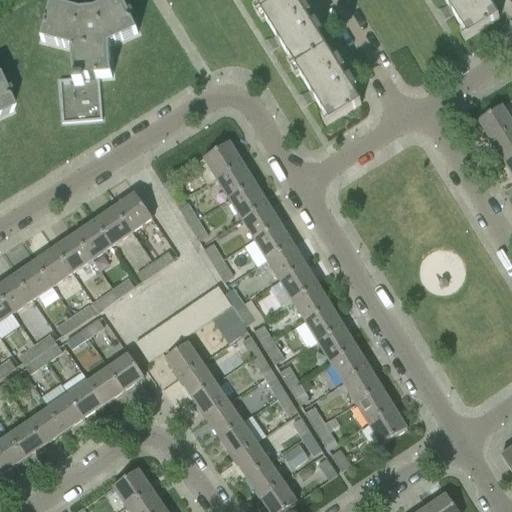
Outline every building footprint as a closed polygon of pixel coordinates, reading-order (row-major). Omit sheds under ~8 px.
[(250,0),(260,16),(285,0),(250,0)] [(280,48),(294,71),(325,52),(311,29),(316,26),(310,17),(305,19),(293,0),(285,0),(260,16),(274,38),(268,42),(274,52),(280,48)] [(441,0),(447,8),(441,12),(447,21),(453,18),(467,41),(498,22),(484,0),(441,0)] [(79,15),(75,14),(51,7),(41,43),(71,51),(73,82),(58,83),(62,125),(101,123),(98,80),(111,79),(108,48),(136,35),(121,1),(92,14),(79,15)] [(325,52),(294,71),(308,94),(302,98),(308,107),(314,103),(329,127),(360,108),(345,84),(349,81),(344,72),(339,74),(325,52)] [(0,118),(10,113),(0,91),(0,118)] [(478,124),(491,145),(511,131),(511,128),(501,110),(478,124)] [(511,131),(491,145),(504,165),(511,160),(511,131)] [(203,163),(216,184),(241,168),(228,147),(203,163)] [(216,184),(228,204),(254,188),(241,168),(216,184)] [(163,187),(173,204),(182,198),(171,182),(163,187)] [(228,204),(241,225),(266,209),(254,188),(228,204)] [(134,196),(114,210),(131,235),(151,221),(134,196)] [(178,212),(189,229),(197,224),(187,207),(178,212)] [(241,225),(254,245),(279,229),(266,209),(241,225)] [(114,210),(94,224),(111,248),(131,235),(114,210)] [(94,224),(74,237),(91,262),(111,248),(94,224)] [(197,224),(189,229),(198,245),(207,240),(197,224)] [(254,245),(266,265),(292,249),(279,229),(254,245)] [(74,237),(55,251),(71,276),(77,284),(97,271),(91,262),(74,237)] [(203,254),(214,270),(222,264),(212,248),(203,254)] [(266,265),(279,286),(305,270),(292,249),(266,265)] [(55,251),(35,265),(51,289),(71,276),(55,251)] [(168,255),(152,266),(158,275),(174,264),(168,255)] [(222,264),(214,270),(224,286),(232,280),(222,264)] [(35,265),(15,278),(32,303),(51,289),(35,265)] [(158,275),(152,266),(137,277),(142,285),(158,275)] [(279,286),(292,306),(317,290),(305,270),(279,286)] [(15,278),(0,288),(0,299),(12,316),(32,303),(15,278)] [(128,283),(113,293),(118,301),(133,291),(128,283)] [(222,316),(223,315),(231,310),(223,298),(218,290),(208,296),(222,316)] [(292,306),(304,326),(330,310),(317,290),(292,306)] [(231,310),(234,314),(243,308),(232,292),(223,298),(231,310)] [(113,293),(97,304),(102,312),(105,310),(118,301),(113,293)] [(208,296),(199,302),(213,322),(222,316),(208,296)] [(0,299),(0,324),(12,316),(0,299)] [(199,302),(190,308),(204,328),(213,322),(199,302)] [(190,308),(181,315),(195,335),(204,328),(190,308)] [(254,325),(243,308),(234,314),(242,326),(246,330),(254,325)] [(89,310),(73,320),(78,328),(94,317),(89,310)] [(242,326),(234,314),(231,310),(223,315),(234,331),(242,326)] [(304,326),(317,347),(343,331),(330,310),(304,326)] [(181,315),(172,321),(185,341),(195,335),(181,315)] [(73,320),(57,331),(62,339),(78,328),(73,320)] [(172,321),(163,327),(176,347),(185,341),(172,321)] [(98,324),(82,335),(87,342),(103,331),(98,324)] [(163,327),(153,333),(167,354),(176,347),(163,327)] [(254,335),(264,351),(273,346),(263,330),(254,335)] [(317,347),(330,367),(355,351),(343,331),(317,347)] [(153,333),(144,340),(158,360),(167,354),(153,333)] [(82,335),(66,346),(71,353),(87,342),(82,335)] [(50,338),(34,349),(37,353),(38,355),(39,356),(41,358),(56,348),(54,345),(50,338)] [(158,360),(144,340),(135,346),(149,366),(158,360)] [(251,341),(242,347),(251,362),(261,356),(251,341)] [(165,362),(179,382),(202,367),(188,346),(165,362)] [(273,346),(264,351),(274,367),(283,362),(273,346)] [(41,358),(40,358),(41,360),(42,361),(43,362),(47,368),(62,357),(57,349),(56,348),(41,358)] [(34,349),(18,360),(23,367),(25,369),(40,359),(40,358),(41,358),(39,356),(38,355),(37,353),(34,349)] [(330,367),(342,388),(368,371),(355,351),(330,367)] [(261,356),(251,362),(262,379),(271,373),(261,356)] [(40,359),(25,369),(26,371),(31,378),(34,377),(36,375),(47,368),(43,362),(42,361),(41,360),(40,358),(40,359)] [(128,358),(108,372),(123,394),(143,380),(128,358)] [(9,364),(0,370),(0,382),(15,372),(9,364)] [(179,382),(192,402),(215,387),(202,367),(179,382)] [(280,376),(289,391),(298,386),(288,370),(280,376)] [(342,388),(355,408),(381,392),(368,371),(342,388)] [(108,372),(88,386),(103,408),(123,394),(108,372)] [(18,377),(2,388),(3,389),(4,390),(8,397),(24,386),(18,377)] [(276,381),(267,387),(276,402),(285,397),(276,381)] [(88,386),(68,399),(83,421),(103,408),(88,386)] [(298,386),(289,391),(300,408),(308,403),(298,386)] [(192,402),(206,422),(229,406),(215,387),(192,402)] [(2,388),(0,389),(0,402),(8,397),(4,390),(3,389),(2,388)] [(355,408),(368,428),(394,412),(381,392),(355,408)] [(285,397),(276,402),(287,420),(296,414),(285,397)] [(68,399),(48,413),(63,435),(83,421),(68,399)] [(206,422),(219,442),(242,426),(229,406),(206,422)] [(305,417),(316,434),(324,428),(314,411),(305,417)] [(394,412),(368,428),(381,449),(406,433),(394,412)] [(48,413),(28,426),(44,449),(63,435),(48,413)] [(242,426),(219,442),(233,462),(256,446),(265,439),(251,419),(242,426)] [(301,423),(292,428),(302,443),(310,437),(301,423)] [(28,426),(8,440),(24,462),(44,449),(28,426)] [(324,428),(316,434),(325,449),(334,443),(324,428)] [(310,437),(302,443),(312,460),(321,454),(310,437)] [(8,440),(0,445),(0,469),(4,476),(24,462),(8,440)] [(233,462),(246,481),(269,466),(256,446),(233,462)] [(298,448),(285,457),(295,471),(308,462),(298,448)] [(511,451),(500,460),(511,476),(511,451)] [(331,459),(342,475),(351,470),(340,453),(331,459)] [(318,468),(329,484),(337,479),(326,463),(318,468)] [(246,481),(260,501),(283,486),(269,466),(246,481)] [(113,491),(127,511),(152,494),(138,474),(113,491)] [(283,486),(260,501),(267,511),(288,511),(297,506),(283,486)] [(127,511),(163,511),(152,494),(127,511)] [(454,511),(446,499),(425,511),(454,511)]
